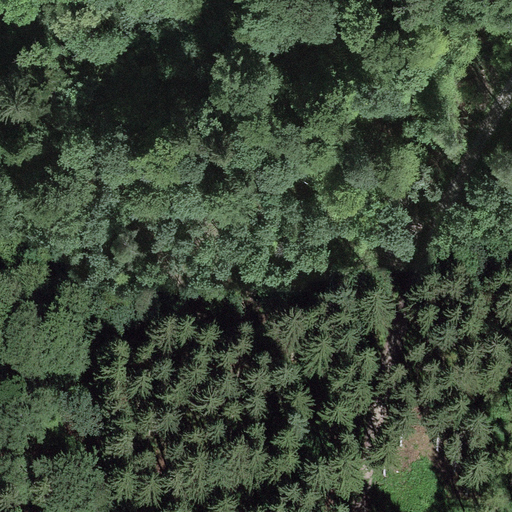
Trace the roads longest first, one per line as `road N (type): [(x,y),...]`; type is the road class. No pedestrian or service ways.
road 1 (track): [(94,511),(89,382),(32,233),(113,0)]
road 2 (track): [(375,511),(408,324),(511,127)]
